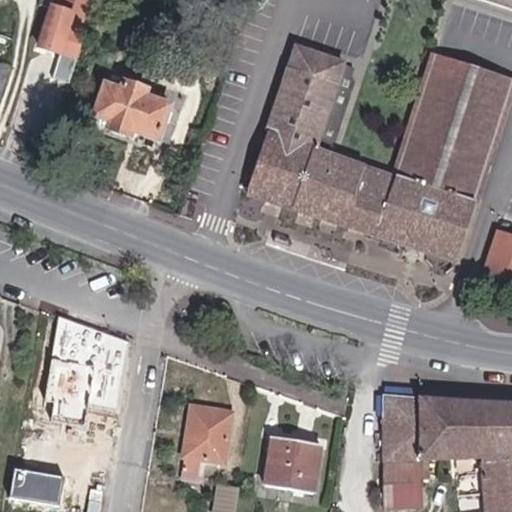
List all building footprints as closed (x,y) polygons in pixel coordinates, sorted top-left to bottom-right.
[(74,0),(53,0),(51,8),(70,14),(74,0)] [(78,60),(88,26),(77,23),(79,16),(70,14),(51,8),(39,48),(78,60)] [(228,70),(243,25),(216,15),(201,61),(228,70)] [(474,202),(511,85),(511,83),(437,59),(398,178),(326,155),(329,147),(335,144),(355,83),(352,77),(354,69),(343,66),(344,63),(295,47),(247,195),(408,248),(421,252),(456,263),(476,203),(474,202)] [(0,93),(10,69),(0,65),(0,93)] [(159,141),(171,107),(145,98),(148,91),(124,83),(121,91),(105,85),(94,117),(110,123),(108,129),(131,137),(133,133),(159,141)] [(511,281),(511,237),(498,234),(485,274),(511,281)] [(88,410),(96,368),(52,360),(45,402),(58,404),(55,419),(83,424),(85,409),(88,410)] [(511,511),(511,404),(389,395),(383,402),(384,510),(421,509),(421,480),(429,480),(428,461),(482,459),(486,511),(511,511)] [(224,464),(232,416),(212,412),(212,411),(191,408),(180,480),(202,483),(203,476),(198,475),(200,460),(224,464)] [(313,495),(321,446),(272,438),(264,487),(313,495)] [(40,476),(43,458),(31,456),(28,474),(40,476)] [(234,511),(239,490),(219,487),(214,511),(234,511)]
